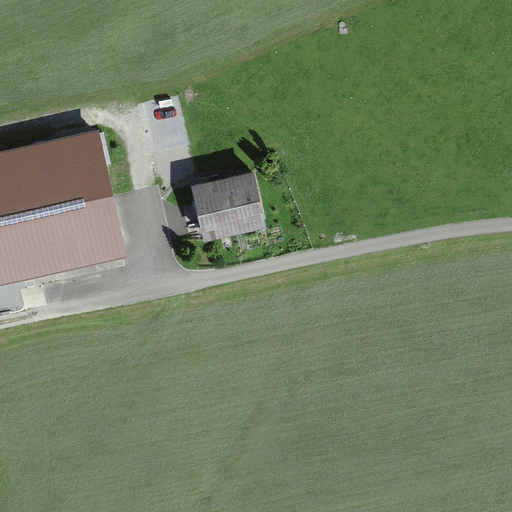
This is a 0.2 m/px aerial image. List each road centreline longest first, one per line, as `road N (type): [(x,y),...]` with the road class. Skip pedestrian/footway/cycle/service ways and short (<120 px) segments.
road 1 (unclassified): [(511,227),(370,246),(30,317)]
road 2 (track): [(0,128),(113,109),(132,160)]
road 3 (track): [(158,259),(0,300)]
road 4 (track): [(132,160),(166,289)]
